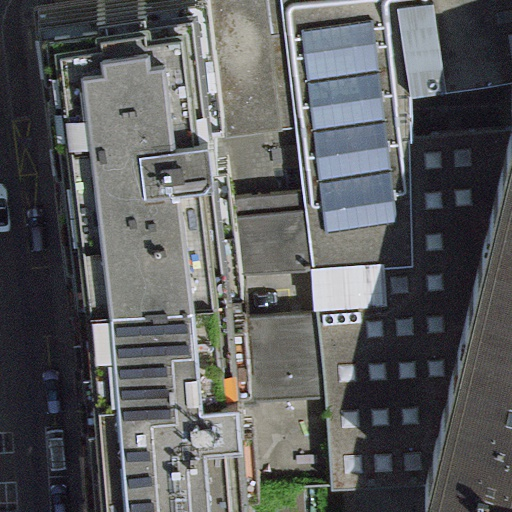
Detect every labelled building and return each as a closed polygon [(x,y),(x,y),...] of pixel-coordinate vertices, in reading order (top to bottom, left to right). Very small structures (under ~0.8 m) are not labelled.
[(79,277),(230,268),(222,199),(214,134),(198,0),(114,0),(48,9),(79,277)] [(198,0),(214,134),(298,123),(283,0),(198,0)] [(283,0),(298,123),(306,187),(316,264),(386,259),(416,257),(412,134),(411,87),(398,0),(283,0)] [(511,0),(398,0),(411,87),(511,72),(511,0)] [(511,134),(511,125),(412,134),(416,257),(483,253),(493,214),(511,134)] [(511,134),(493,214),(511,218),(511,134)] [(306,187),(222,199),(230,268),(316,264),(306,187)] [(511,218),(493,214),(483,253),(427,477),(469,475),(511,472),(511,218)] [(416,257),(386,259),(389,299),(319,304),(320,309),(327,391),(335,482),(427,477),(483,253),(416,257)] [(389,299),(386,259),(316,264),(319,304),(389,299)] [(97,495),(217,489),(248,487),(241,396),(234,315),(230,268),(79,277),(97,495)] [(327,391),(320,309),(234,315),(241,396),(327,391)] [(511,511),(511,472),(469,475),(460,511),(511,511)] [(97,511),(217,511),(217,489),(97,495),(97,511)]
